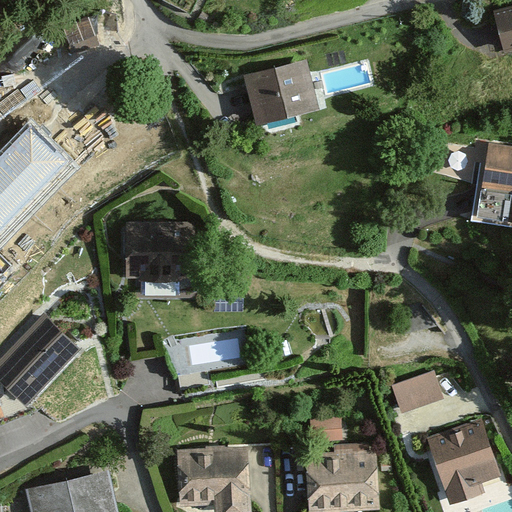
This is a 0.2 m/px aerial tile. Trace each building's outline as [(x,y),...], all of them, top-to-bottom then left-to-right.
[(304,61),(247,75),(258,123),(316,109),(304,61)] [(511,159),(482,157),(481,183),(506,185),(505,206),(511,206),(511,159)] [(0,195),(0,212),(8,206),(0,195)] [(191,221),(129,221),(129,265),(190,266),(191,221)] [(44,304),(0,354),(0,368),(31,399),(86,345),(44,304)] [(393,381),(404,408),(445,393),(433,367),(393,381)] [(312,414),(316,435),(343,435),(339,410),(312,414)] [(481,422),(434,439),(454,496),(481,487),(476,472),(496,465),(481,422)] [(338,454),(309,454),(310,504),(377,502),(376,454),(347,454),(347,445),(337,445),(338,454)] [(244,448),(179,452),(182,497),(215,495),(216,503),(247,502),(244,448)] [(105,468),(29,485),(35,511),(86,511),(113,506),(105,468)]
